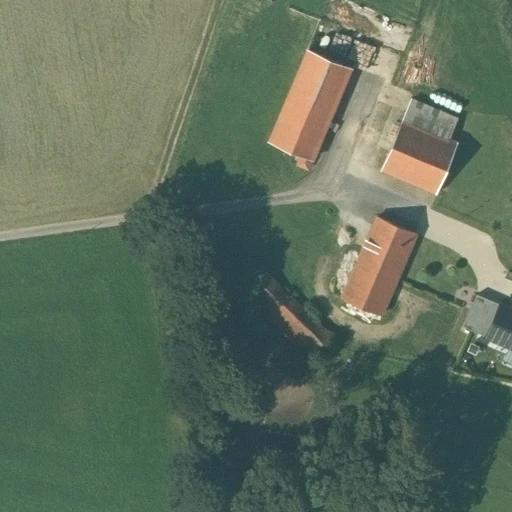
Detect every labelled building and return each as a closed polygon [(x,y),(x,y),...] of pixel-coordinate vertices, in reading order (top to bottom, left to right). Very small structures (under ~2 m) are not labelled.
[(309,49),(270,141),(311,159),(351,67),(309,49)] [(435,192),(456,142),(449,139),(457,119),(411,99),(381,169),(435,192)] [(415,233),(377,216),(342,298),(380,313),(415,233)] [(329,336),(263,271),(243,291),(309,357),(329,336)] [(469,290),(450,282),(435,319),(453,327),(469,290)] [(511,308),(482,297),(469,332),(511,348),(511,308)] [(241,403),(216,405),(221,467),(247,464),(241,403)]
